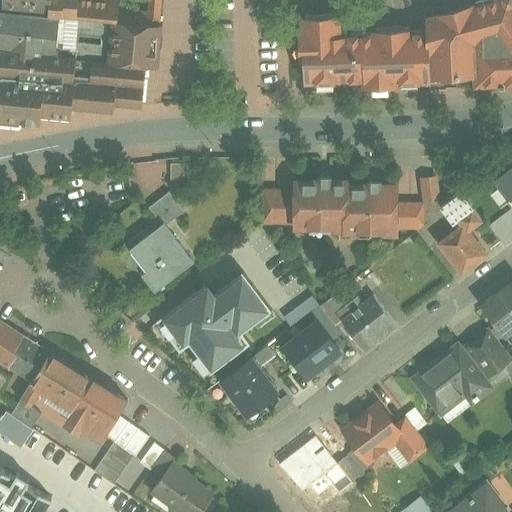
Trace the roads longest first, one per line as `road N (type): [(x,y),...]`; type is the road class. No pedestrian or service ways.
road 1 (residential): [(511,251),(240,462)]
road 2 (residential): [(240,462),(69,324),(50,303),(34,254)]
road 3 (secondary): [(511,118),(251,129)]
road 4 (secondary): [(251,129),(161,130),(0,158)]
road 5 (residential): [(251,129),(244,3)]
